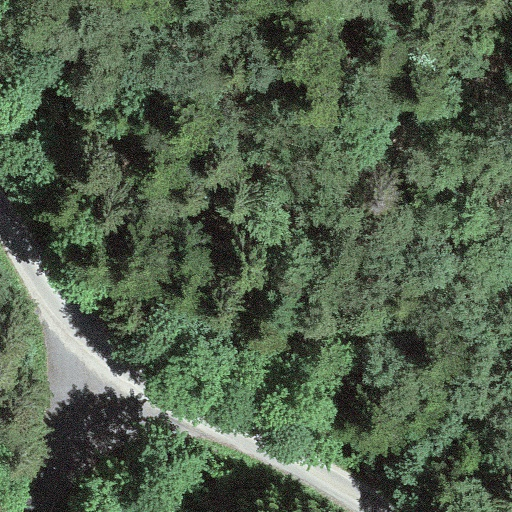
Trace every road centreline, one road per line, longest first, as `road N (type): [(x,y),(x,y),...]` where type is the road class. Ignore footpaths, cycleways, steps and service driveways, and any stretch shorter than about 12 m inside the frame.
road 1 (unclassified): [(372,511),(272,453),(193,425),(118,384),(0,229)]
road 2 (track): [(63,511),(118,384)]
